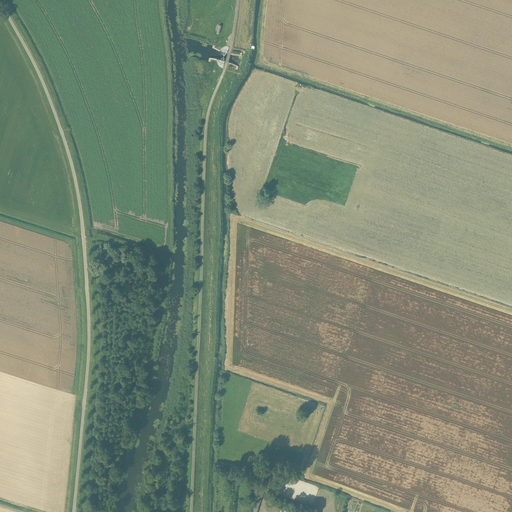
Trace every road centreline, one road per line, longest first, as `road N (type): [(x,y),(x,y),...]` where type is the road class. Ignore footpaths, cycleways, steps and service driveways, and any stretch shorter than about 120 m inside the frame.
road 1 (tertiary): [(74,511),(89,339),(82,225),(58,119),(0,4)]
road 2 (unclassified): [(190,511),(206,118),(237,0)]
